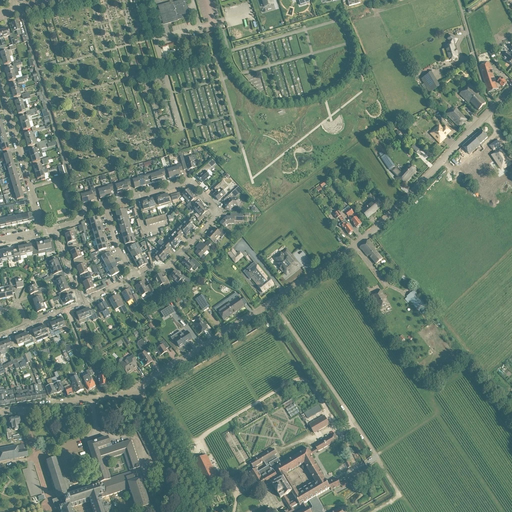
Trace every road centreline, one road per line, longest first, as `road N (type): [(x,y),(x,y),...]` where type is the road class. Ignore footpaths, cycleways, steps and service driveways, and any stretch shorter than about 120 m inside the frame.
road 1 (residential): [(137,389),(331,262),(388,217),(486,115)]
road 2 (track): [(399,511),(407,506),(271,299)]
road 3 (residential): [(133,275),(168,266),(216,211),(190,180),(134,198)]
road 4 (residential): [(42,231),(0,87)]
road 5 (residential): [(0,413),(137,389)]
road 6 (unclassified): [(137,389),(197,511)]
